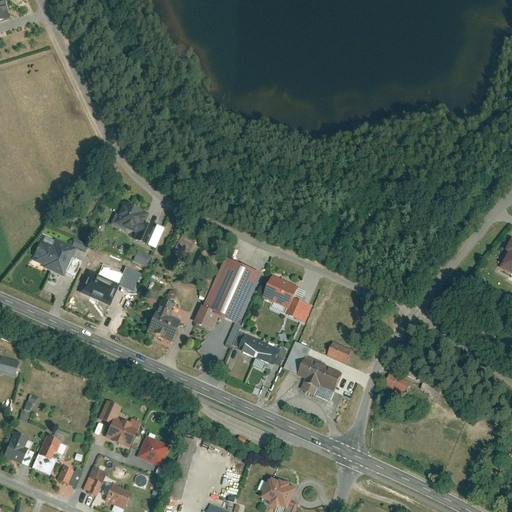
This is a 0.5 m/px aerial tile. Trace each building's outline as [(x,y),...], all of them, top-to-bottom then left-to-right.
[(8,0),(0,0),(0,20),(14,17),(8,0)] [(149,214),(125,203),(116,224),(140,234),(145,224),(149,214)] [(137,243),(148,248),(156,229),(145,224),(140,234),(137,243)] [(183,237),(177,249),(188,255),(194,242),(183,237)] [(87,253),(90,245),(76,239),(73,247),(78,249),(87,253)] [(65,277),(78,249),(73,247),(57,240),(55,246),(42,241),(34,260),(47,265),(45,269),(65,277)] [(510,253),(503,265),(511,269),(511,243),(508,251),(510,253)] [(153,257),(138,250),(133,260),(149,267),(153,257)] [(261,273),(227,259),(206,308),(219,314),(240,322),(261,273)] [(135,291),(143,274),(127,268),(120,285),(135,291)] [(120,285),(90,272),(81,292),(111,305),(120,285)] [(299,288),(274,277),(265,297),(290,308),(295,298),(299,288)] [(288,314),(304,321),(311,305),(295,298),(290,308),(288,314)] [(166,317),(172,304),(162,299),(156,313),(166,317)] [(330,304),(319,299),(301,342),(323,352),(331,334),(320,329),(330,304)] [(195,324),(212,331),(219,314),(206,308),(203,307),(195,324)] [(166,317),(156,313),(148,331),(173,342),(181,323),(166,317)] [(236,324),(227,344),(234,347),(235,346),(241,330),(243,326),(236,324)] [(247,332),(241,330),(235,346),(241,348),(246,334),(247,332)] [(282,349),(246,334),(241,348),(240,350),(275,365),(276,364),(282,349)] [(356,344),(338,337),(330,356),(348,364),(356,344)] [(281,366),(288,350),(283,348),(282,349),(276,364),(281,366)] [(21,361),(3,357),(0,368),(0,372),(17,376),(21,361)] [(343,375),(309,360),(301,376),(307,379),(322,385),(336,391),(343,375)] [(412,383),(393,375),(387,388),(407,396),(412,383)] [(302,389),(317,395),(322,385),(307,379),(302,389)] [(21,420),(28,422),(33,402),(37,403),(39,397),(27,394),(21,420)] [(106,438),(131,449),(143,422),(132,417),(130,424),(119,419),(124,408),(108,400),(99,418),(112,424),(106,438)] [(16,432),(5,456),(29,467),(36,452),(31,450),(35,441),(16,432)] [(48,436),(33,468),(50,477),(57,462),(54,461),(58,452),(64,455),(69,445),(48,436)] [(148,436),(139,457),(162,467),(171,447),(148,436)] [(169,498),(182,501),(197,441),(184,438),(169,498)] [(65,467),(59,480),(76,488),(84,470),(78,467),(76,472),(65,467)] [(95,467),(85,489),(92,492),(91,494),(97,497),(108,472),(95,467)] [(159,467),(156,474),(167,478),(170,471),(159,467)] [(272,478),(262,501),(288,511),(297,489),(272,478)] [(133,494),(108,482),(103,494),(108,496),(106,501),(125,510),(133,494)]
